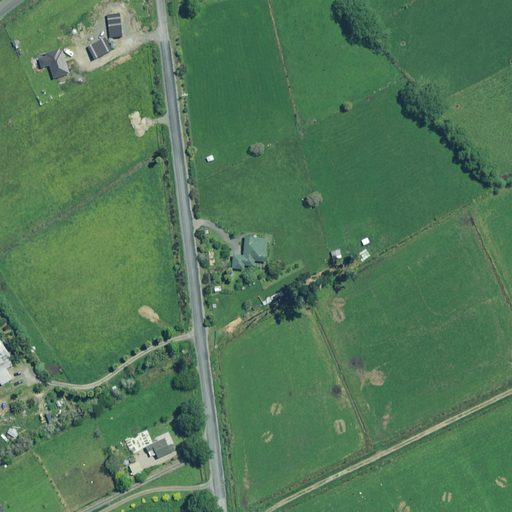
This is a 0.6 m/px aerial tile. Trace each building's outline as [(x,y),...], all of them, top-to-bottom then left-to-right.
[(267,240),(245,238),(243,256),(233,256),(232,269),(244,270),(244,266),(254,267),(254,262),(266,263),(267,253),(266,253),(267,240)] [(9,359),(11,358),(1,342),(0,342),(0,385),(1,386),(12,380),(7,369),(13,366),(9,359)] [(17,434),(10,429),(6,434),(14,439),(17,434)] [(157,459),(174,452),(171,445),(168,446),(166,441),(158,445),(157,443),(146,448),(148,454),(154,452),(157,459)] [(143,472),(138,462),(129,467),(133,476),(143,472)]
